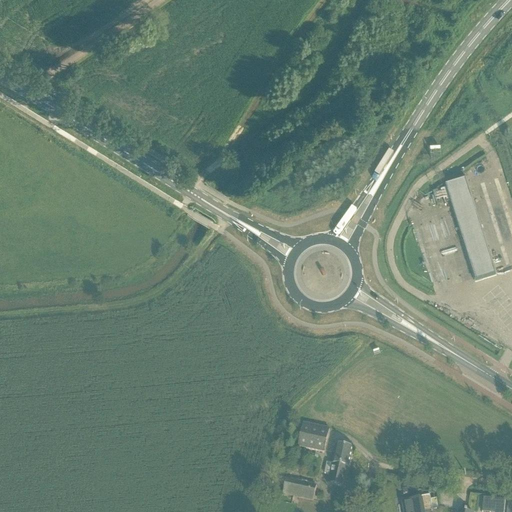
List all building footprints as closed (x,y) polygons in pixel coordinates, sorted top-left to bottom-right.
[(466,180),(445,187),(476,282),(496,276),(466,180)] [(329,430),(303,424),(298,448),(324,453),(329,430)] [(328,485),(334,486),(344,488),(348,468),(349,468),(353,450),(336,446),(332,464),(327,463),(325,474),(330,475),(328,485)] [(283,494),(313,501),(317,487),(286,480),(283,494)] [(356,511),(357,511),(361,492),(352,491),(349,511),(356,511)] [(426,511),(432,511),(430,496),(418,498),(418,501),(403,504),(404,511),(426,511)] [(484,499),(482,511),(495,511),(497,500),(484,499)] [(452,511),(460,511),(462,503),(454,502),(452,511)]
